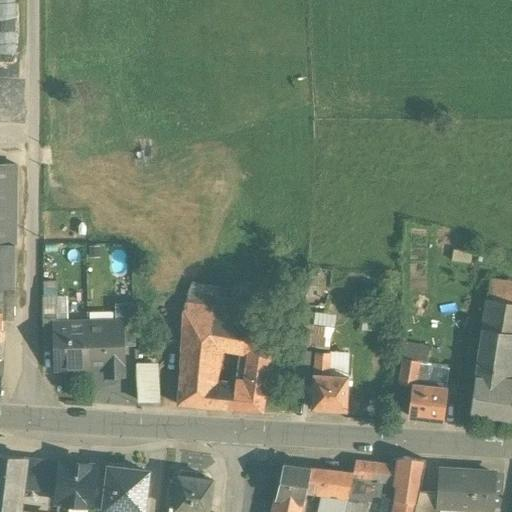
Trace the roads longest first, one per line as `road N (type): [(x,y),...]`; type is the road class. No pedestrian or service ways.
road 1 (tertiary): [(511,452),(0,416)]
road 2 (track): [(32,0),(29,419)]
